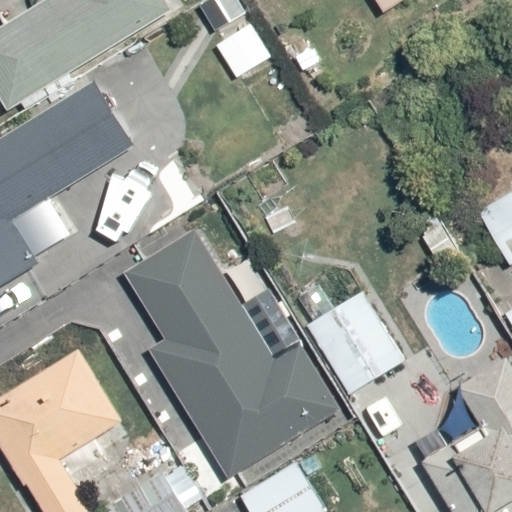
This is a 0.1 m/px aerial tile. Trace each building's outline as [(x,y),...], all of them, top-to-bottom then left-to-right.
[(0,121),(17,111),(177,10),(171,0),(47,0),(0,29),(0,121)] [(390,0),(395,8),(408,0),(390,0)] [(138,144),(93,77),(0,137),(0,291),(42,264),(16,224),(138,144)] [(511,189),(481,209),(511,259),(511,189)] [(256,299),(211,224),(131,272),(172,340),(156,350),(234,480),(348,411),(274,288),(256,299)] [(408,361),(364,288),(310,321),(354,394),(408,361)] [(129,421),(86,349),(0,400),(0,431),(48,511),(99,511),(68,458),(129,421)] [(511,511),(511,358),(465,388),(488,426),(428,463),(457,511),(511,511)] [(192,511),(209,501),(185,462),(112,506),(115,511),(192,511)] [(328,511),(332,510),(301,462),(246,496),(256,511),(328,511)]
